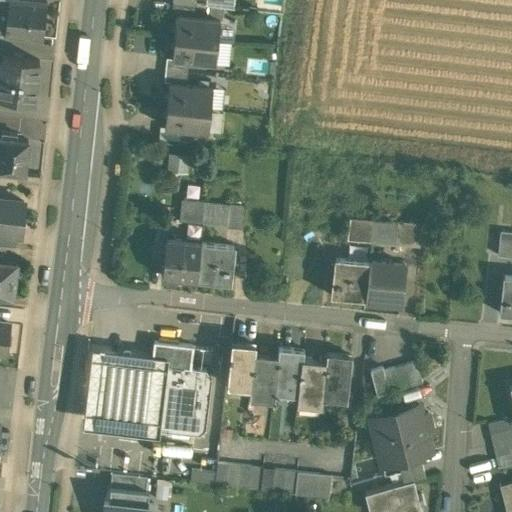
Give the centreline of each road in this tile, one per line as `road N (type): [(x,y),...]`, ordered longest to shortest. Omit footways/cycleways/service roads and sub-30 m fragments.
road 1 (residential): [(63,285),(470,330)]
road 2 (primary): [(63,285),(96,0)]
road 3 (primary): [(36,511),(63,285)]
road 4 (residential): [(470,330),(460,511)]
